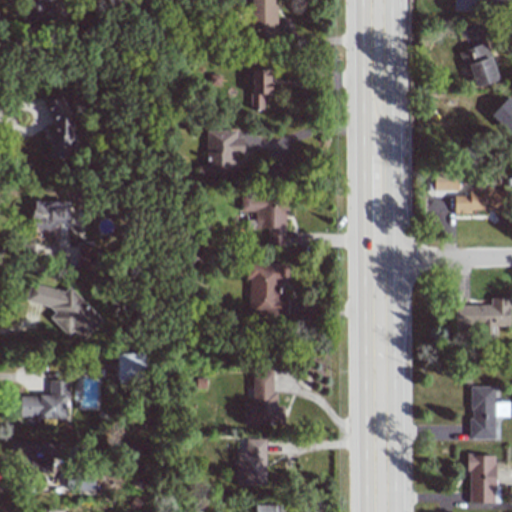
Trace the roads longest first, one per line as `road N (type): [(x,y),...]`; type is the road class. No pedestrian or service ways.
road 1 (primary): [(378,260),(375,0)]
road 2 (primary): [(379,511),(378,260)]
road 3 (residential): [(511,258),(378,260)]
